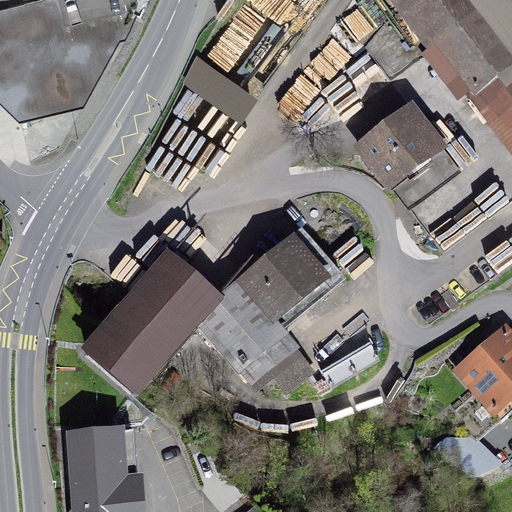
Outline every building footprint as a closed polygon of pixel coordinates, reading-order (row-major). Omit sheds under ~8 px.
[(50,0),(13,0),(0,3),(0,116),(13,126),(85,110),(137,5),(56,24),(50,0)] [(509,190),(511,187),(511,7),(507,0),(373,0),(430,88),(440,81),(509,190)] [(183,78),(244,113),(259,87),(198,52),(183,78)] [(320,57),(278,101),(296,118),(338,75),(320,57)] [(371,199),(434,155),(399,106),(337,151),(371,199)] [(426,232),(433,230),(439,243),(482,224),(465,183),(415,205),(426,232)] [(284,231),(221,284),(268,340),(331,287),(284,231)] [(216,301),(168,260),(91,348),(139,390),(216,301)] [(511,339),(505,332),(460,371),(494,410),(511,394),(511,339)] [(322,364),(329,380),(376,359),(368,343),(322,364)] [(277,381),(290,394),(315,369),(302,356),(277,381)] [(122,432),(69,436),(74,511),(142,511),(140,481),(126,482),(122,432)]
